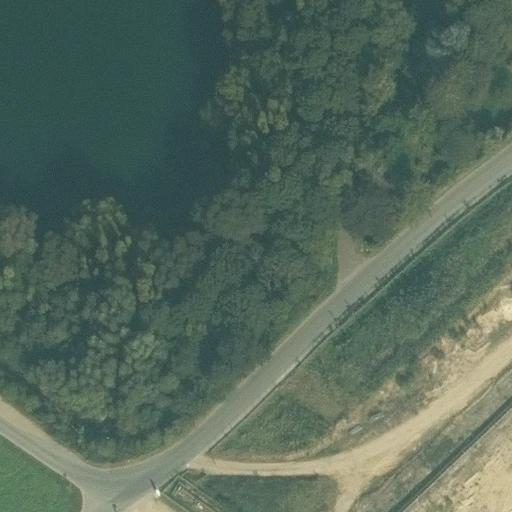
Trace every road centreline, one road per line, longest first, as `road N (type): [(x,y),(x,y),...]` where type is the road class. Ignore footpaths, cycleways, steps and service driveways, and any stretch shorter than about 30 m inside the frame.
road 1 (unclassified): [(360,283),(111,511)]
road 2 (unclassified): [(360,283),(341,264),(360,0)]
road 3 (unclassified): [(511,160),(360,283)]
